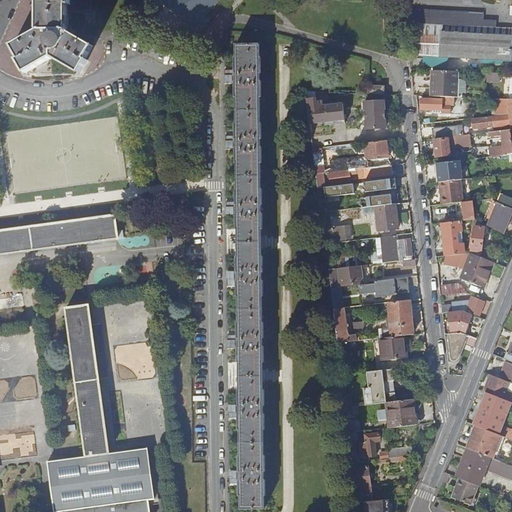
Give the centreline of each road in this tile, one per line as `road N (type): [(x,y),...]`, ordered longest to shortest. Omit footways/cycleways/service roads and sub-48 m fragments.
road 1 (residential): [(213,511),(211,101),(201,80)]
road 2 (residential): [(447,437),(402,85)]
road 3 (residential): [(0,79),(24,93),(59,93),(117,68),(201,80)]
road 4 (residential): [(511,277),(447,437)]
